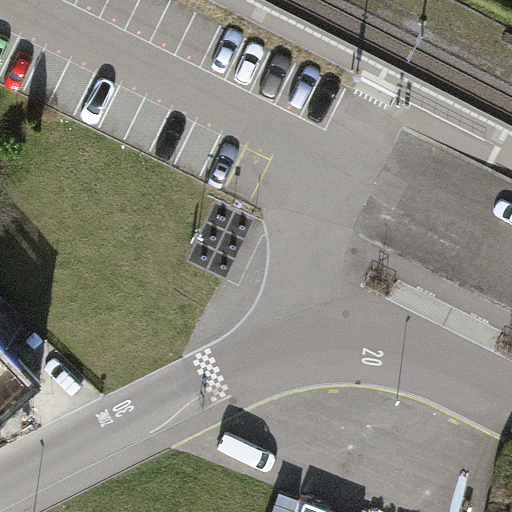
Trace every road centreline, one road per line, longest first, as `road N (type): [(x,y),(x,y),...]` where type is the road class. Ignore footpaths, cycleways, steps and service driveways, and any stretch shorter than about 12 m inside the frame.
road 1 (residential): [(0,484),(334,332)]
road 2 (residential): [(334,332),(386,337),(511,393)]
